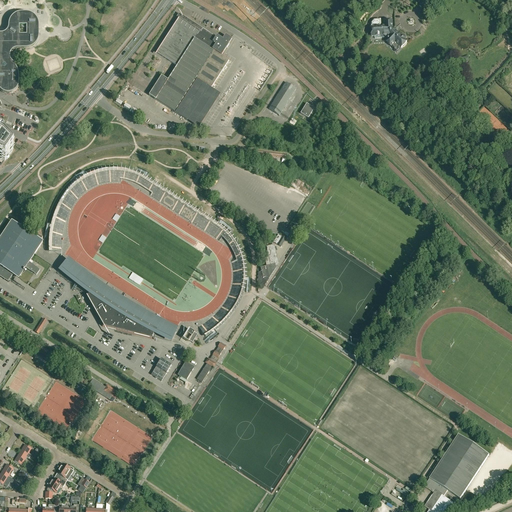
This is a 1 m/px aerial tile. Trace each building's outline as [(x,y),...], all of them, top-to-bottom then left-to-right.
[(2,92),(3,93),(4,93),(4,94),(5,94),(6,94),(7,94),(8,94),(9,94),(10,94),(11,94),(12,94),(12,93),(13,93),(14,92),(15,92),(15,91),(16,91),(17,90),(17,89),(17,88),(18,88),(18,87),(18,86),(19,85),(19,84),(19,83),(19,79),(19,77),(18,76),(18,75),(18,73),(17,72),(17,70),(16,69),(16,68),(15,67),(14,65),(14,64),(13,63),(12,62),(11,62),(11,61),(10,60),(10,59),(10,58),(10,57),(10,56),(10,55),(10,54),(11,54),(11,53),(11,52),(12,52),(13,51),(14,50),(15,50),(16,50),(17,50),(25,50),(26,50),(27,49),(28,49),(29,49),(30,49),(31,48),(32,48),(33,47),(34,47),(34,46),(35,45),(36,45),(36,44),(37,43),(37,42),(38,41),(38,40),(38,39),(39,38),(39,37),(39,36),(39,27),(39,26),(39,25),(38,24),(38,23),(38,22),(37,21),(37,20),(36,19),(36,18),(35,17),(34,17),(34,16),(33,16),(32,15),(31,15),(30,14),(29,14),(28,14),(27,13),(26,13),(25,13),(22,13),(21,13),(20,13),(19,14),(18,14),(17,14),(16,15),(15,15),(14,16),(13,16),(12,17),(12,18),(11,18),(10,19),(10,20),(9,21),(9,22),(9,23),(8,24),(8,25),(8,26),(8,27),(8,28),(8,29),(8,30),(7,30),(7,31),(6,32),(5,33),(4,33),(3,34),(2,34),(1,34),(0,34),(0,90),(0,91),(1,91),(1,92),(2,92)] [(161,76),(149,96),(162,104),(175,112),(189,122),(211,88),(229,60),(221,55),(228,44),(228,43),(229,41),(224,37),(222,40),(220,39),(219,40),(203,29),(193,24),(191,27),(179,19),(157,53),(177,66),(168,81),(161,76)] [(395,42),(400,47),(401,48),(402,47),(404,46),(406,44),(406,43),(407,42),(405,40),(406,39),(406,37),(404,35),(403,35),(402,35),(401,36),(396,32),(397,31),(395,29),(393,31),(392,22),(386,22),(386,27),(381,28),(381,20),(374,20),(371,24),(372,37),(375,36),(375,39),(383,38),(387,38),(389,39),(386,42),(387,43),(388,44),(389,45),(390,46),(391,46),(395,42)] [(348,57),(343,51),(342,51),(338,55),(342,60),(343,61),(344,61),(348,57)] [(358,55),(364,61),(364,62),(365,62),(366,62),(367,62),(368,62),(368,61),(369,61),(369,60),(370,60),(370,59),(370,58),(370,57),(370,56),(369,55),(368,54),(367,54),(366,54),(365,54),(361,52),(360,52),(359,53),(358,54),(358,55)] [(368,84),(363,80),(361,83),(360,84),(362,86),(370,92),(373,88),(368,84)] [(279,116),(287,104),(296,90),(286,83),(269,109),(279,116)] [(314,109),(307,104),(306,104),(300,114),(308,119),(314,109)] [(0,166),(1,165),(3,162),(5,163),(13,151),(3,141),(0,139),(0,166)] [(237,149),(237,153),(287,159),(287,156),(237,149)] [(23,224),(20,228),(12,222),(0,239),(0,276),(8,282),(13,275),(18,279),(25,268),(27,269),(36,275),(40,270),(29,263),(34,254),(42,242),(40,241),(43,237),(36,233),(23,224)] [(277,237),(274,243),(277,245),(281,247),(286,238),(282,236),(282,237),(278,235),(277,237)] [(267,266),(260,268),(261,271),(261,273),(263,278),(266,278),(269,279),(268,279),(275,268),(275,265),(278,264),(274,245),(267,247),(267,250),(269,257),(265,258),(266,265),(267,266)] [(76,268),(68,261),(61,268),(96,296),(99,291),(104,294),(109,298),(114,301),(119,305),(124,308),(130,311),(135,315),(140,318),(145,321),(151,324),(149,328),(148,328),(161,335),(172,340),(176,331),(159,322),(151,318),(143,314),(136,309),(129,305),(120,300),(110,293),(100,286),(91,280),(82,273),(76,268)] [(152,337),(152,336),(153,336),(154,334),(147,330),(148,328),(149,328),(151,324),(145,321),(140,318),(135,315),(130,311),(124,308),(119,305),(114,301),(109,298),(104,294),(99,291),(96,296),(95,297),(93,295),(90,293),(89,295),(88,296),(87,297),(87,296),(86,297),(89,301),(96,314),(98,317),(103,326),(102,326),(102,327),(152,339),(150,338),(150,337),(151,336),(152,336),(151,337),(152,337)] [(44,319),(35,332),(38,334),(46,321),(44,319)] [(184,338),(192,343),(193,343),(192,343),(198,335),(197,335),(189,330),(184,338)] [(219,359),(218,358),(220,355),(223,350),(223,351),(226,346),(221,343),(218,347),(218,348),(215,352),(213,355),(210,360),(208,359),(205,363),(207,364),(197,380),(202,383),(209,371),(211,372),(213,369),(211,368),(212,367),(214,368),(219,359)] [(35,349),(36,350),(37,350),(44,355),(45,356),(48,351),(38,345),(38,344),(35,349)] [(160,360),(151,376),(161,382),(171,366),(160,360)] [(182,378),(186,381),(194,368),(190,365),(185,362),(177,376),(179,377),(182,378)] [(106,388),(96,382),(93,380),(90,384),(92,385),(90,388),(107,398),(107,397),(110,399),(112,396),(115,398),(116,398),(118,394),(107,386),(106,388)] [(445,497),(448,492),(460,499),(489,455),(458,435),(429,479),(424,487),(434,493),(425,507),(430,510),(428,511),(447,511),(454,503),(445,497)] [(20,453),(26,457),(29,459),(31,456),(28,454),(32,449),(25,445),(20,453)] [(21,466),(26,457),(20,453),(15,462),(21,466)] [(46,456),(41,453),(38,458),(43,461),(46,456)] [(71,467),(69,469),(63,464),(60,469),(70,476),(73,471),(74,469),(71,467)] [(2,473),(8,477),(13,469),(7,465),(2,473)] [(66,483),(70,476),(60,469),(57,474),(62,477),(61,480),(66,483)] [(14,481),(8,477),(2,473),(0,475),(0,483),(3,485),(7,487),(10,483),(12,484),(14,481)] [(66,483),(61,480),(59,482),(53,479),(51,483),(59,489),(60,486),(63,488),(66,483)] [(56,493),(59,489),(51,483),(48,488),(56,493)] [(86,488),(82,485),(81,487),(78,491),(83,494),(86,488)] [(397,488),(396,490),(406,497),(409,493),(404,489),(402,492),(397,488)] [(116,495),(112,492),(106,503),(110,506),(116,495)]
